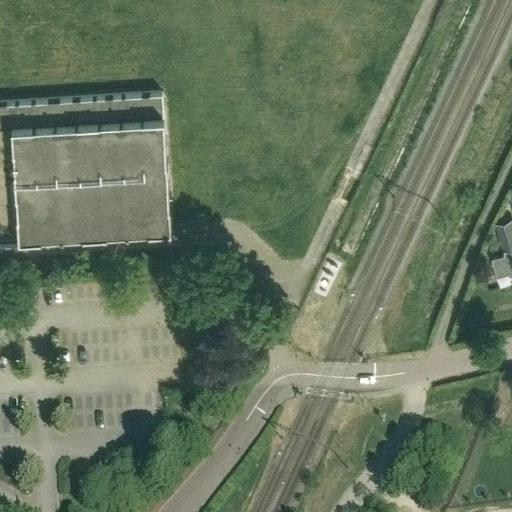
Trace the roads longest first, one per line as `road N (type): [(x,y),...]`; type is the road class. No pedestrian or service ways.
road 1 (residential): [(172,511),(274,383),(428,371)]
road 2 (unclassified): [(428,371),(406,439),(345,511)]
